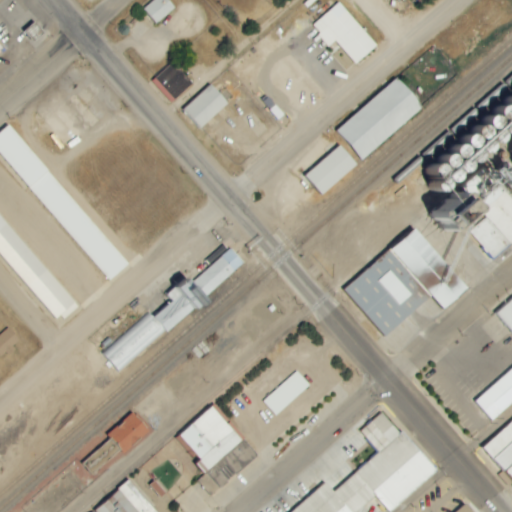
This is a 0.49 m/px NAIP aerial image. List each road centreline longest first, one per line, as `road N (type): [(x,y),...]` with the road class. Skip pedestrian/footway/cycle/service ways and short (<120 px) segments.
road 1 (secondary): [(500,511),(79,31)]
road 2 (residential): [(459,0),(224,201)]
road 3 (residential): [(224,201),(0,407)]
road 4 (residential): [(245,511),(394,386)]
road 5 (residential): [(394,386),(511,283)]
